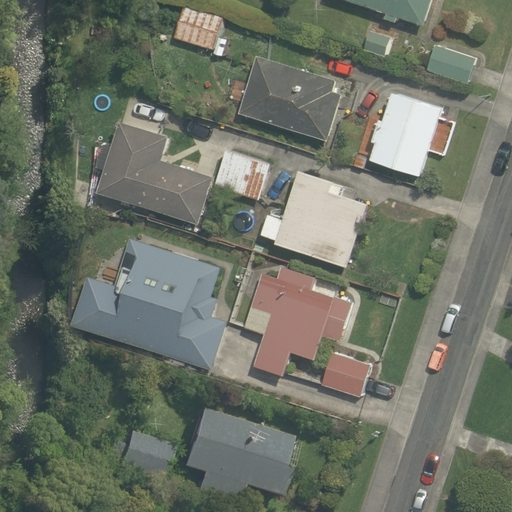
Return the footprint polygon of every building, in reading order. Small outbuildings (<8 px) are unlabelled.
[(357,0),(428,22),(434,0),(357,0)] [(225,16),(187,3),(176,35),(214,48),(225,16)] [(480,60),(435,47),(426,77),(471,90),(480,60)] [(346,90),(258,59),(240,110),(329,141),(346,90)] [(447,105),(393,87),(381,121),(371,118),(355,164),(371,170),(375,159),(421,175),(430,149),(446,154),(454,130),(441,125),(447,105)] [(170,135),(124,121),(99,190),(197,224),(214,176),(162,158),(170,135)] [(273,162),(228,145),(213,185),(258,202),(273,162)] [(344,179),(302,165),(286,217),(269,211),(260,236),(352,266),(372,203),(340,192),(344,179)] [(220,268),(135,237),(117,288),(87,277),(71,321),(210,371),(229,317),(206,309),(220,268)] [(287,276),(267,268),(263,279),(253,275),(236,318),(273,332),(260,365),(287,375),(297,349),(325,360),(316,383),(361,400),(377,358),(339,343),(353,304),(312,289),(320,266),(294,256),(287,276)] [(289,439),(200,411),(183,464),(197,469),(191,488),(232,501),(237,486),(271,496),(289,439)] [(169,450),(110,428),(97,461),(157,483),(169,450)]
